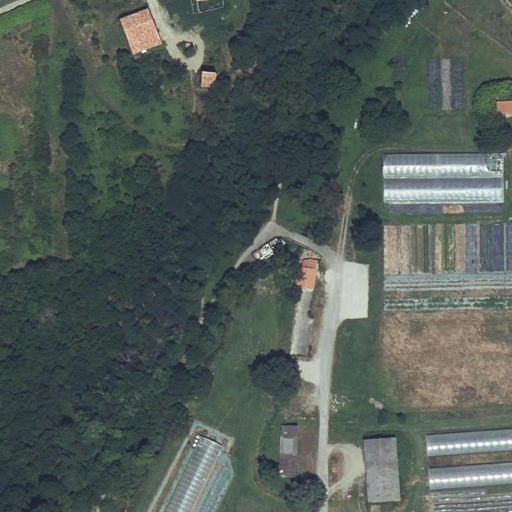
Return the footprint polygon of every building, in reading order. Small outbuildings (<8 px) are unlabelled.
[(190,0),(192,16),(199,15),(197,2),(209,0),(190,0)] [(222,3),(221,0),(209,0),(197,2),(199,15),(226,16),(226,3),(222,3)] [(157,30),(149,10),(135,16),(143,36),(157,30)] [(135,16),(120,21),(133,54),(161,43),(157,30),(143,36),(135,16)] [(178,48),(165,54),(171,66),(183,61),(178,48)] [(203,73),(202,87),(215,88),(216,74),(203,73)] [(511,102),(497,103),(497,113),(511,111),(511,102)] [(383,153),(383,202),(503,201),(503,152),(383,153)] [(313,183),(326,183),(327,167),(313,167),(313,183)] [(295,287),(313,290),(317,269),(298,267),(295,287)] [(298,428),(281,427),(279,477),(295,478),(298,428)] [(511,428),(426,432),(427,453),(511,450),(511,428)] [(192,511),(220,443),(197,434),(166,511),(192,511)] [(365,441),(369,502),(400,500),(396,439),(365,441)] [(429,488),(511,483),(511,461),(428,466),(429,488)] [(314,495),(314,486),(304,486),(304,493),(304,495),(314,495)]
